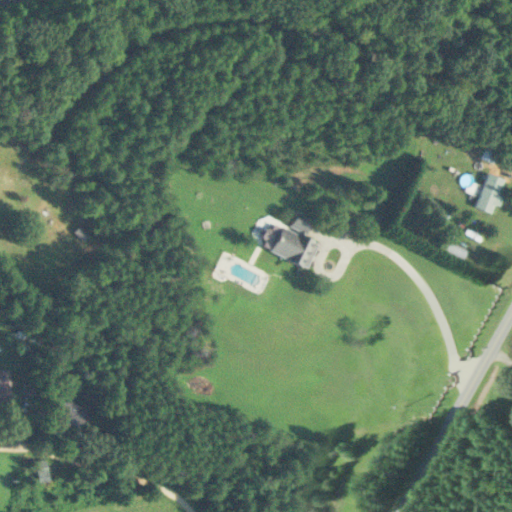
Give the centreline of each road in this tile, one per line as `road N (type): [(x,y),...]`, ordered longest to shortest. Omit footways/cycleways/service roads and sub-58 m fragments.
road 1 (residential): [(389,511),(511,309)]
road 2 (residential): [(0,441),(117,470),(165,488),(191,511)]
